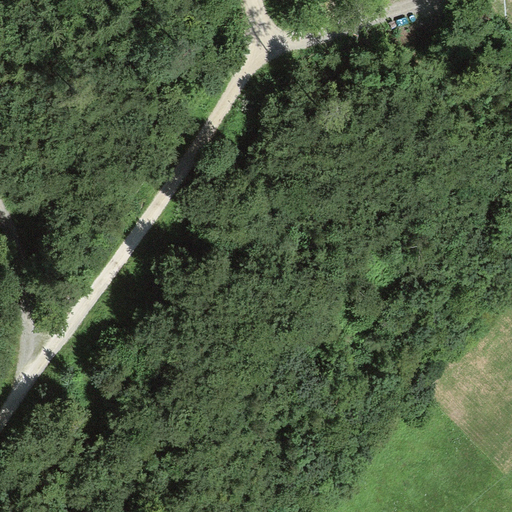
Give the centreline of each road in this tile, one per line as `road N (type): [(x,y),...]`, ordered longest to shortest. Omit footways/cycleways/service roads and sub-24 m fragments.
road 1 (track): [(253,0),(257,43),(232,106),(20,388)]
road 2 (track): [(60,332),(85,358),(94,382),(72,511)]
road 3 (track): [(257,43),(316,39),(437,0)]
road 4 (track): [(20,388),(19,272),(0,221)]
